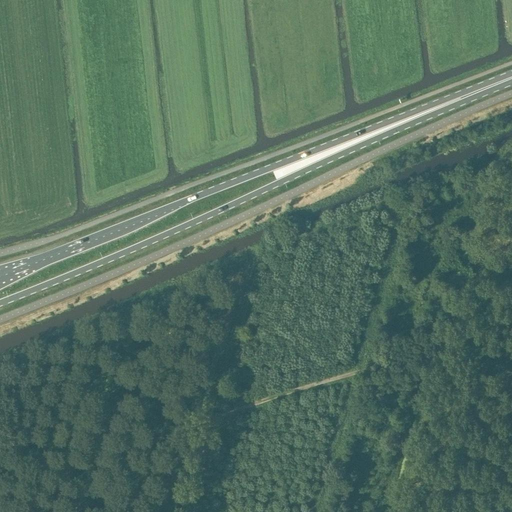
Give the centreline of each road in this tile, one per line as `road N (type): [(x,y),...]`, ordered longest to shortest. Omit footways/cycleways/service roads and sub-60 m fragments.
road 1 (primary): [(0,302),(206,216),(329,151)]
road 2 (primary): [(329,151),(0,276)]
road 3 (primary): [(329,151),(511,78)]
